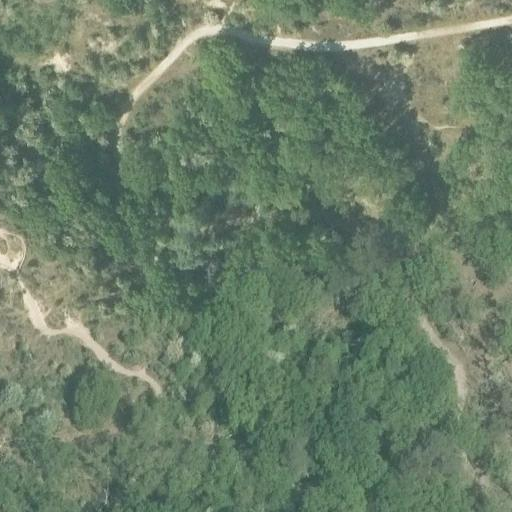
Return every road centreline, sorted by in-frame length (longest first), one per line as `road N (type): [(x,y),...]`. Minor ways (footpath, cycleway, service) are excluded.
road 1 (track): [(511,20),(334,49),(234,31),(196,33),(126,104),(114,141),(144,203),(166,224),(191,230)]
road 2 (track): [(191,230),(305,211),(344,224),(388,268),(456,374),(457,443),(498,511)]
